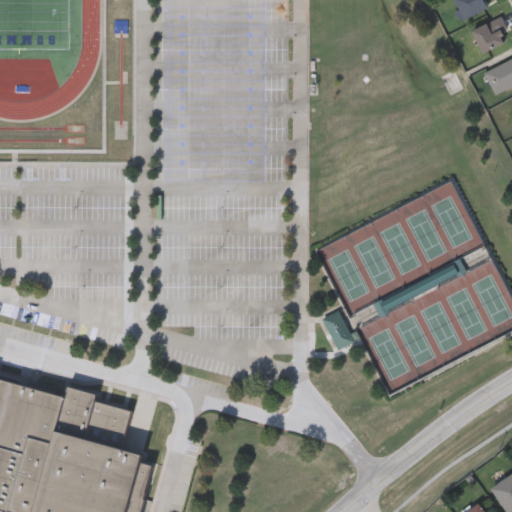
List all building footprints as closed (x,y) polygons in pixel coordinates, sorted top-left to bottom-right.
[(483,0),(487,6),(466,18),(455,0),(483,0)] [(473,30),(503,15),(509,28),(501,31),(506,41),(483,52),(473,30)] [(511,85),(496,93),(486,71),(511,58),(511,85)] [(382,316),(388,314),(382,302),(377,305),(382,316)] [(339,350),(323,319),(339,310),(355,341),(339,350)] [(0,511),(0,373),(66,391),(69,382),(100,390),(98,399),(132,408),(123,443),(143,449),(141,458),(155,462),(141,511),(0,511)] [(511,511),(509,511),(491,485),(511,471),(511,511)] [(461,511),(477,500),(486,511),(461,511)]
